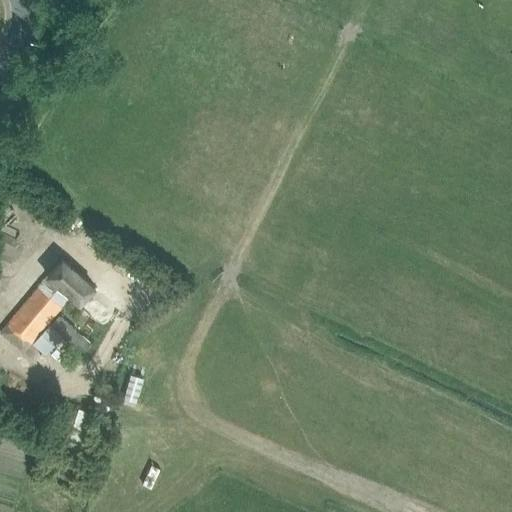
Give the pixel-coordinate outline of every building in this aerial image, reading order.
[(114,0),(15,159),(10,166),(7,174),(4,184),(0,206),(0,233),(8,191),(11,178),(16,167),(120,0),(114,0)] [(0,334),(23,354),(33,343),(47,355),(62,338),(48,326),(70,300),(80,309),(97,288),(62,257),(43,277),(44,278),(0,329),(0,334)] [(92,343),(58,315),(51,323),(84,352),(92,343)] [(91,413),(80,410),(67,406),(60,426),(54,447),(66,451),(65,453),(78,458),(91,413)] [(48,478),(78,484),(85,461),(54,453),(48,478)]
